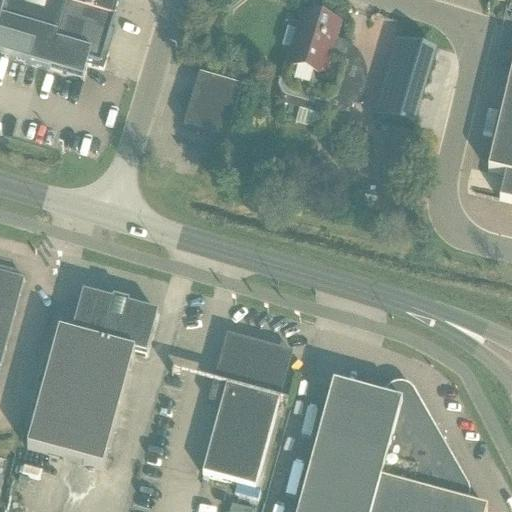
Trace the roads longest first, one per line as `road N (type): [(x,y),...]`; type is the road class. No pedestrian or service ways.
road 1 (unclassified): [(393,0),(458,18),(470,41),(443,227),(511,250)]
road 2 (secondary): [(441,320),(112,217)]
road 3 (unclassified): [(112,217),(174,0)]
